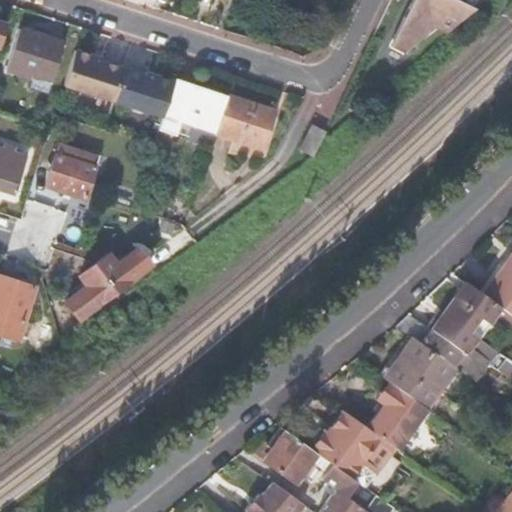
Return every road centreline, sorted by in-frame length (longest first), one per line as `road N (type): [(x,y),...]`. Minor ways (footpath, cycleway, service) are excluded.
road 1 (residential): [(103,511),(395,272),(511,161)]
road 2 (residential): [(327,84),(59,0)]
road 3 (residential): [(327,84),(300,141),(199,224)]
